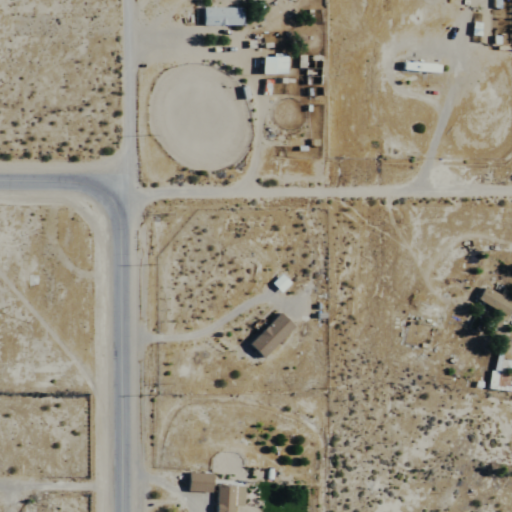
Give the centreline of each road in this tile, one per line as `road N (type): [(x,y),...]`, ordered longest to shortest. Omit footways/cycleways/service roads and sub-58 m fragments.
road 1 (residential): [(511,182),(119,183)]
road 2 (tertiary): [(116,511),(119,183)]
road 3 (residential): [(119,183),(118,0)]
